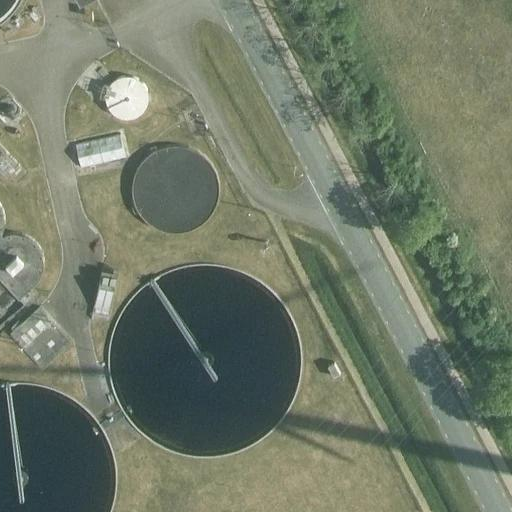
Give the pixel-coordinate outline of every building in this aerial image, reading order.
[(156,107),(143,70),(106,83),(119,120),(156,107)] [(126,132),(81,142),(86,165),(131,155),(126,132)] [(0,164),(9,175),(20,165),(0,143),(0,164)] [(0,275),(20,297),(38,280),(40,277),(42,273),(43,271),(44,268),(44,266),(44,263),(44,259),(44,256),(43,254),(43,252),(42,250),(40,246),(38,244),(37,242),(34,239),(31,237),(27,235),(23,233),(21,233),(18,232),(16,232),(14,232),(12,232),(10,233),(7,233),(3,235),(2,233),(3,231),(4,229),(5,227),(5,225),(5,223),(6,221),(6,219),(5,217),(5,215),(5,213),(4,211),(4,209),(3,207),(2,204),(0,202),(0,275)] [(92,315),(109,319),(119,273),(103,269),(92,315)] [(72,340),(40,305),(11,332),(43,367),(72,340)]
